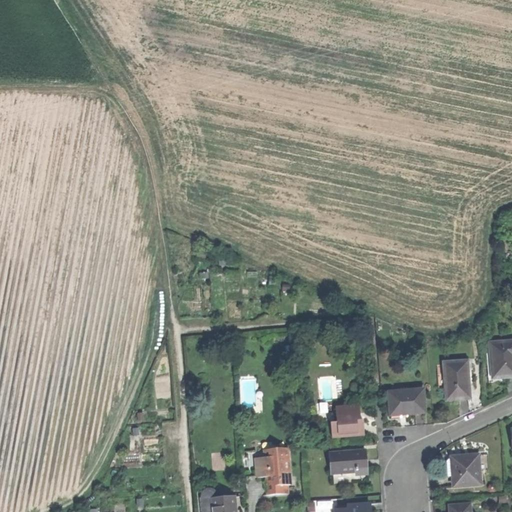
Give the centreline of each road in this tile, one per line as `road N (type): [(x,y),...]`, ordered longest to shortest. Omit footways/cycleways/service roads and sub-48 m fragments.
road 1 (track): [(55,0),(143,142),(156,182),(190,511)]
road 2 (residential): [(511,404),(430,441),(406,464),(407,511)]
